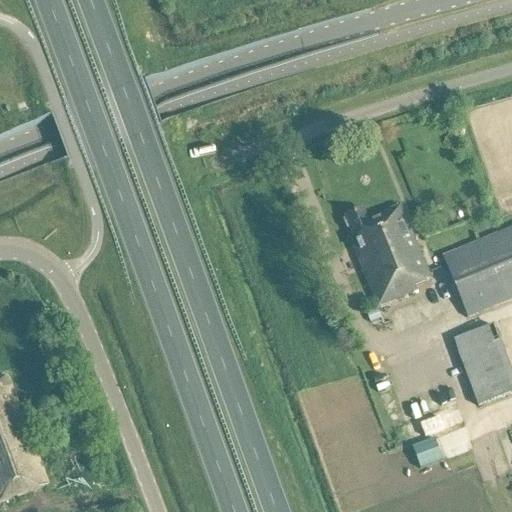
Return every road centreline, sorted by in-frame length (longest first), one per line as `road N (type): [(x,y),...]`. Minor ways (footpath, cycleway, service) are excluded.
road 1 (trunk): [(278,511),(88,0)]
road 2 (trunk): [(46,0),(234,511)]
road 3 (unclassified): [(0,154),(324,38),(457,0)]
road 4 (unclassified): [(158,511),(63,281),(24,252),(0,250)]
road 5 (residential): [(511,70),(211,165)]
